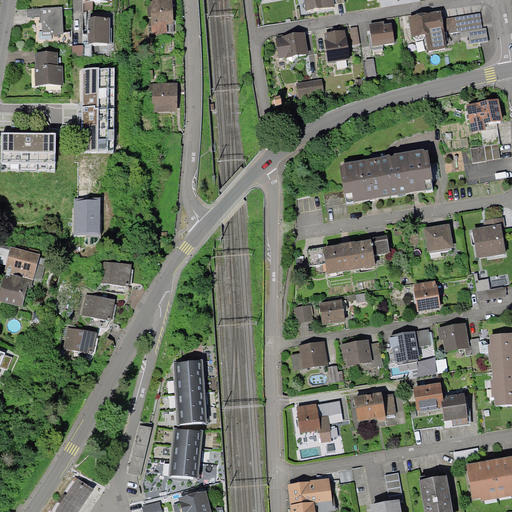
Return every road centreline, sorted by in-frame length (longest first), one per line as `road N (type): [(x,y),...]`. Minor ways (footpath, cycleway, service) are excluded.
road 1 (tertiary): [(161,281),(98,405),(29,511)]
road 2 (tertiary): [(511,69),(333,117),(269,158)]
road 3 (residential): [(272,342),(511,308)]
road 4 (residential): [(511,435),(277,472)]
road 5 (unclassified): [(191,0),(189,200),(204,227)]
road 6 (residential): [(511,197),(294,236)]
road 7 (residential): [(161,281),(161,310),(115,492)]
road 8 (residential): [(254,33),(466,0)]
road 9 (residential): [(261,166),(274,189),(272,342)]
road 10 (residential): [(406,384),(275,403)]
road 11 (residential): [(269,158),(254,33)]
